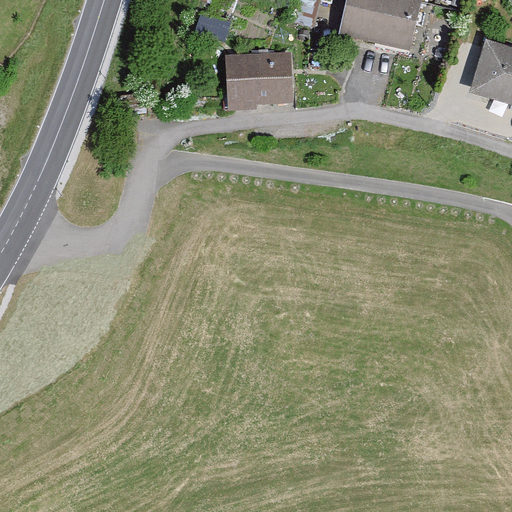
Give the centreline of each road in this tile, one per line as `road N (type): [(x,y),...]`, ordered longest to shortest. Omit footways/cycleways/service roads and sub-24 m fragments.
road 1 (residential): [(14,228),(60,243),(116,233),(135,205),(154,147),(198,128),(357,111),(511,152)]
road 2 (primary): [(103,0),(56,138),(14,228)]
